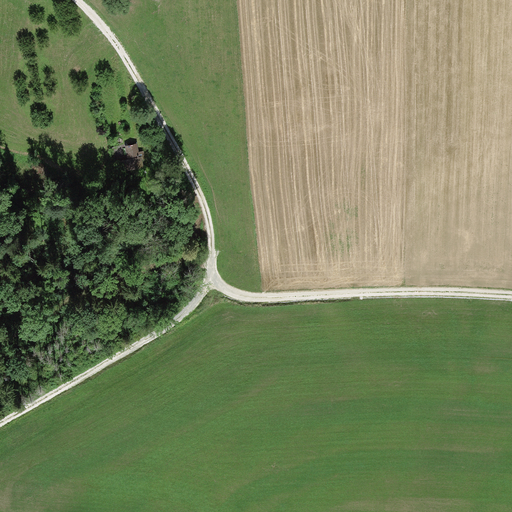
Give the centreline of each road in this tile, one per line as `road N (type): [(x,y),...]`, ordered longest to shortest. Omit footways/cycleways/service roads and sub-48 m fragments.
road 1 (track): [(75,0),(119,51),(189,176),(208,223),(211,278),(224,290),(252,298),(511,296)]
road 2 (track): [(211,278),(177,311),(0,420)]
